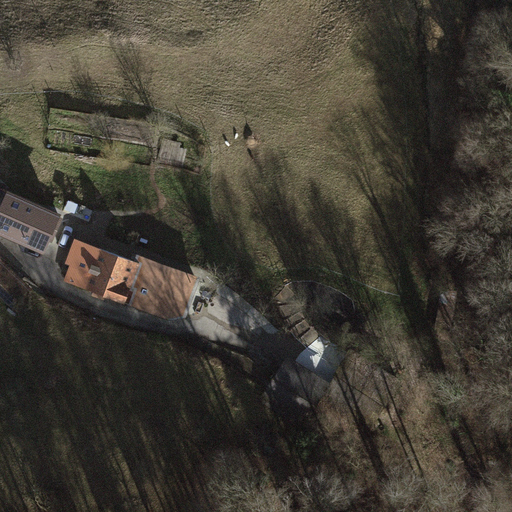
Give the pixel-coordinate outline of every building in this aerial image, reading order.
[(50,250),(65,216),(5,190),(0,201),(0,216),(26,227),(22,238),(50,250)] [(66,281),(164,318),(168,308),(189,316),(202,282),(123,252),(121,256),(79,240),(73,255),(75,256),(66,281)] [(27,287),(0,262),(0,291),(13,303),(27,287)] [(460,290),(447,287),(438,326),(451,329),(460,290)] [(332,383),(287,355),(259,401),(303,428),(332,383)] [(243,384),(223,375),(215,393),(235,402),(243,384)]
